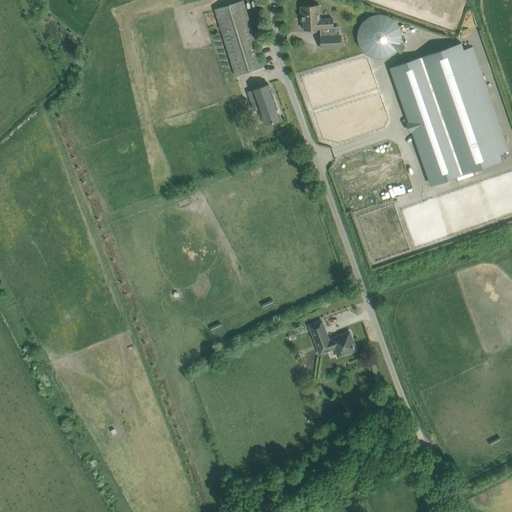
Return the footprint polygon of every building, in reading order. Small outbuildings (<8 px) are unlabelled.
[(243,0),(218,8),(239,75),(263,67),(243,0)] [(304,30),(320,29),(320,28),(333,27),(333,19),(326,19),(319,20),(319,6),(311,6),(301,7),(301,16),(303,16),(304,30)] [(364,15),(358,51),(400,57),(405,21),(364,15)] [(321,48),(341,47),(341,36),(320,37),(321,48)] [(464,50),(461,43),(392,67),(433,185),(456,177),(458,181),(474,175),(473,171),(502,161),(500,154),(509,151),(473,47),(464,50)] [(257,102),(253,104),(256,112),(260,111),(265,125),(281,119),(269,84),(253,90),(257,102)] [(181,207),(192,203),(191,198),(179,203),(181,207)] [(322,321),(309,326),(317,346),(325,344),(327,351),(335,348),(338,357),(356,350),(349,332),(332,339),(332,340),(329,341),(322,321)]
